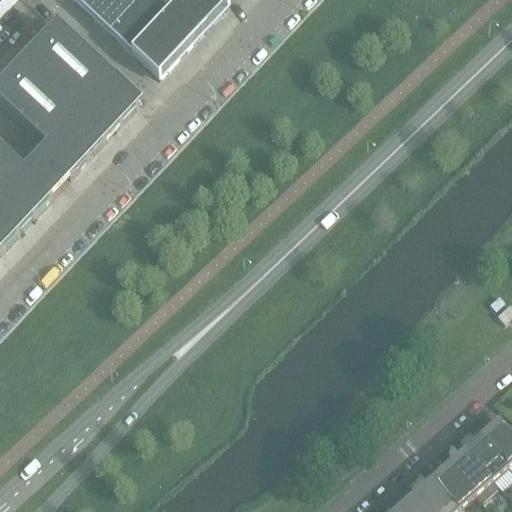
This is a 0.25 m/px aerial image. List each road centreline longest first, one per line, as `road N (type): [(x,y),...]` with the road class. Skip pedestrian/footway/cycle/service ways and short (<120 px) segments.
road 1 (unclassified): [(0,312),(291,0)]
road 2 (secondary): [(511,40),(222,316)]
road 3 (secondary): [(222,316),(155,356),(0,499)]
road 4 (secondary): [(42,511),(222,316)]
road 5 (residential): [(511,362),(340,511)]
